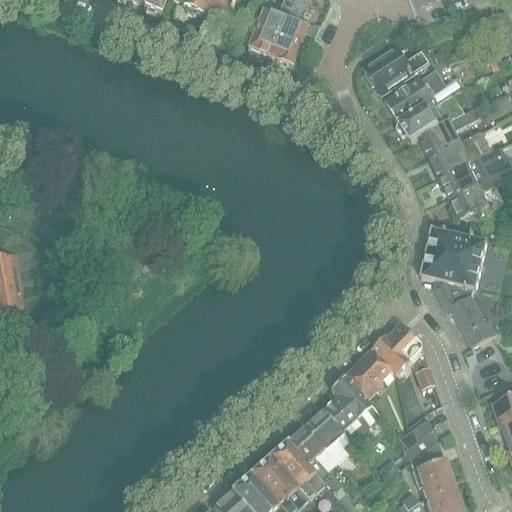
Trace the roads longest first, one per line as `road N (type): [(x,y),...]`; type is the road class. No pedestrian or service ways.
road 1 (residential): [(33,0),(285,97),(331,71)]
road 2 (residential): [(393,285),(307,382),(168,511)]
road 3 (tertiary): [(494,511),(428,339),(393,285)]
road 4 (tertiary): [(393,285),(397,218),(331,71)]
